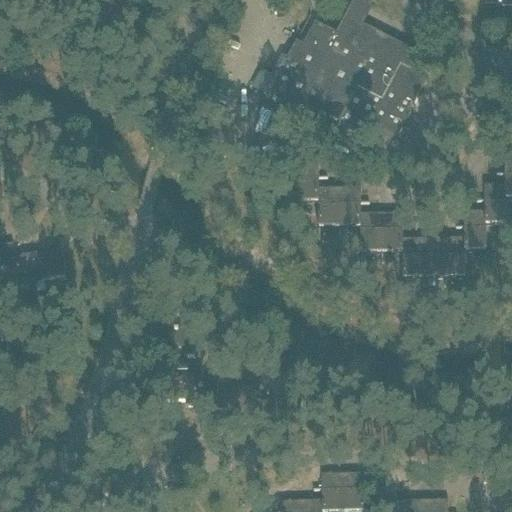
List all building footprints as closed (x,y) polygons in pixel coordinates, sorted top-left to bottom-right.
[(502,4),(502,9),(511,9),(511,0),(484,0),(484,4),(502,4)] [(511,9),(502,9),(502,23),(508,23),(508,32),(511,31),(511,9)] [(294,47),(262,109),(306,131),(315,114),(316,112),(340,125),(338,129),(346,133),(348,129),(375,143),(382,131),(397,139),(428,78),(411,69),(418,55),(380,35),(378,39),(344,21),(336,36),(315,24),(301,51),(294,47)] [(298,206),(318,206),(319,206),(319,191),(319,165),(297,165),(297,200),(297,214),(298,214),(298,206)] [(484,188),(484,214),(485,229),(486,229),(506,228),(506,236),(507,236),(506,202),(505,202),(505,188),(484,188)] [(339,241),(340,241),(339,191),(319,191),(319,206),(318,206),(318,241),(319,241),(319,232),(339,231),(339,241)] [(340,231),(360,231),(361,231),(361,217),(361,191),(339,191),(340,241),(340,231)] [(463,215),(464,241),(465,255),(485,255),(485,262),(486,262),(486,229),(485,229),(484,214),(463,215)] [(381,264),(382,264),(381,216),(361,217),(361,231),(360,231),(361,265),(362,265),(361,257),(381,257),(381,264)] [(402,256),(402,257),(403,257),(403,242),(403,216),(381,216),(382,264),(382,257),(402,256)] [(444,241),(424,242),(424,290),(425,290),(424,282),(444,282),(444,289),(445,289),(444,241)] [(464,241),(444,241),(445,289),(445,282),(465,281),(465,289),(466,289),(465,255),(464,241)] [(403,257),(402,257),(403,290),(404,290),(404,282),(423,282),(424,290),(424,242),(403,242),(403,257)] [(0,247),(0,267),(1,275),(9,274),(10,286),(21,285),(22,286),(25,286),(25,284),(33,283),(29,256),(22,257),(22,260),(15,261),(13,246),(0,247)] [(37,255),(29,256),(33,283),(66,278),(62,252),(50,253),(51,256),(37,258),(37,255)] [(172,367),(172,372),(187,372),(187,359),(194,359),(193,330),(178,330),(177,315),(152,316),(152,331),(157,330),(158,348),(163,348),(163,368),(172,367)] [(218,412),(218,397),(217,386),(202,387),(202,372),(187,372),(172,372),(173,380),(159,380),(159,395),(165,395),(166,404),(185,403),(186,408),(203,408),(203,413),(218,412)] [(218,397),(218,412),(223,412),(224,421),(243,420),(244,425),(261,425),(261,429),(276,429),(275,403),(260,404),(260,389),(230,390),(231,397),(218,397)] [(322,493),(322,503),(322,511),(343,511),(343,476),(321,477),(322,491),(313,492),(313,493),(322,493)] [(365,511),(364,476),(343,476),(343,511),(365,511)] [(301,511),(302,503),(280,504),(280,511),(301,511)] [(322,511),(322,503),(302,503),(301,511),(322,511)] [(405,511),(406,503),(384,504),(384,511),(405,511)] [(426,511),(427,503),(406,503),(405,511),(426,511)] [(447,511),(448,503),(427,503),(426,511),(447,511)]
